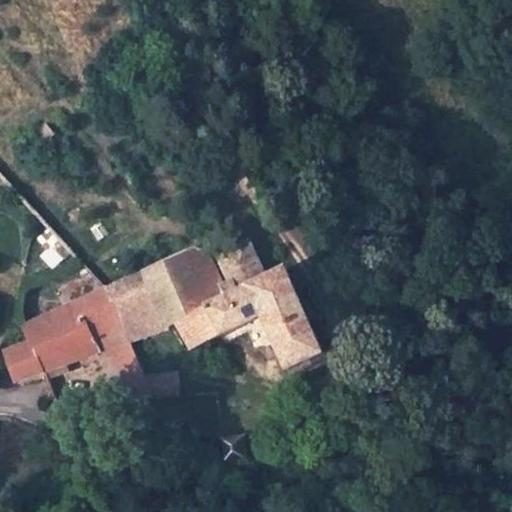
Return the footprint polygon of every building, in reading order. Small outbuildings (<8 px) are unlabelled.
[(148,303),(159,332),(177,325),(193,351),(262,318),(287,370),(323,352),(285,270),(260,276),(245,239),(216,251),(228,279),(219,282),(205,248),(192,246),(103,288),(116,315),(148,303)] [(116,315),(103,288),(27,322),(35,342),(8,353),(18,379),(110,349),(129,343),(116,315)] [(116,315),(129,343),(159,332),(148,303),(116,315)] [(131,397),(154,396),(146,380),(129,343),(110,349),(131,397)] [(146,380),(154,396),(179,394),(178,378),(146,380)] [(143,413),(127,413),(127,426),(144,426),(143,413)] [(223,465),(248,461),(245,436),(220,438),(223,465)]
